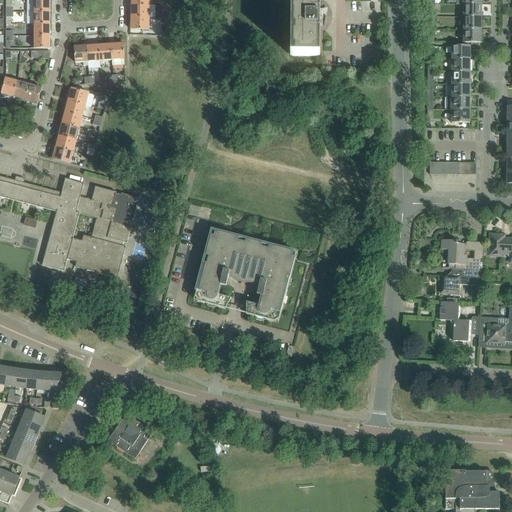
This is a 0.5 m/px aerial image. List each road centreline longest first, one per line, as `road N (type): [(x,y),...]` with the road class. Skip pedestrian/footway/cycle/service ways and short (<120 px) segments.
road 1 (residential): [(403,203),(397,0)]
road 2 (residential): [(383,371),(403,203)]
road 3 (unclassified): [(376,433),(211,401)]
road 4 (residential): [(231,324),(179,310),(205,213)]
road 5 (residential): [(0,139),(22,145),(34,138),(63,28)]
road 6 (unclassified): [(511,445),(376,433)]
road 7 (residential): [(46,482),(110,369)]
road 8 (residential): [(383,371),(511,381)]
